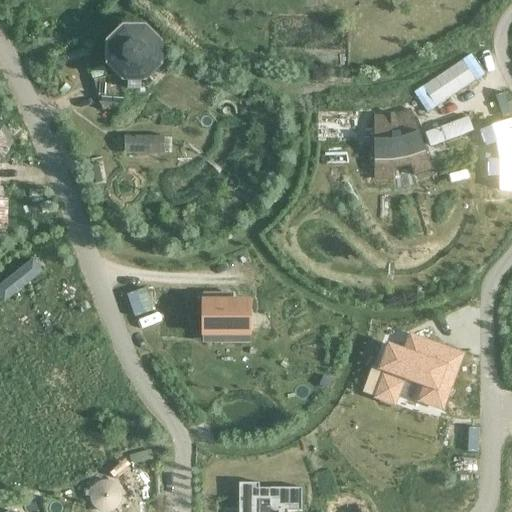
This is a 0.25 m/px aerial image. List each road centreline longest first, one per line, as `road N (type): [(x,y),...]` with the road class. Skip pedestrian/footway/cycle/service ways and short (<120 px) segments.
road 1 (residential): [(178,511),(177,444),(139,374),(20,84),(0,59)]
road 2 (residential): [(494,410),(486,315),(511,257)]
